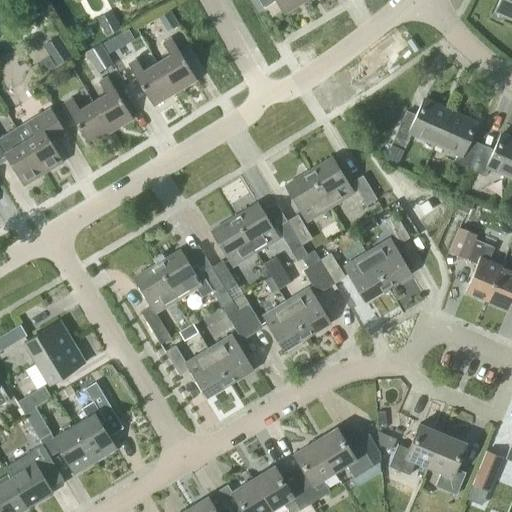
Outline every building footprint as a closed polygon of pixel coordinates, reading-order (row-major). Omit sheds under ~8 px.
[(305,1),(304,0),(258,0),(263,8),(275,1),(283,14),(305,1)] [(511,23),(511,0),(504,0),(497,17),(511,23)] [(179,25),(170,9),(158,16),(168,32),(179,25)] [(120,28),(111,11),(97,18),(106,36),(120,28)] [(72,55),(58,35),(42,46),(55,66),(72,55)] [(108,54),(120,48),(114,37),(103,44),(108,54)] [(175,93),(197,80),(171,38),(163,43),(170,55),(157,63),(175,93)] [(113,64),(100,42),(84,52),(98,73),(113,64)] [(175,93),(157,63),(143,71),(136,59),(128,64),(153,106),(175,93)] [(111,132),(133,119),(107,77),(99,82),(106,93),(93,101),(111,132)] [(111,132),(93,101),(80,109),(72,98),(64,103),(89,145),(111,132)] [(435,144),(450,110),(424,98),(417,116),(406,111),(395,136),(384,160),(396,166),(407,141),(410,134),(435,144)] [(35,117),(16,129),(24,141),(43,173),(63,161),(50,141),(65,132),(62,127),(51,108),(44,112),(35,117)] [(468,139),(472,129),(476,121),(450,110),(435,144),(459,155),(456,163),(470,169),(481,144),(468,139)] [(0,163),(0,164),(8,159),(24,185),(43,173),(24,141),(16,129),(0,138),(0,163)] [(511,178),(511,137),(502,133),(494,150),(481,144),(470,169),(485,175),(488,168),(511,178)] [(330,206),(353,192),(332,157),(308,171),(330,206)] [(306,220),(330,206),(308,171),(285,185),(306,220)] [(366,205),(377,199),(362,175),(352,181),(366,205)] [(460,197),(455,209),(469,214),(474,202),(460,197)] [(256,251),(278,237),(257,202),(234,216),(256,251)] [(409,237),(395,213),(384,219),(399,243),(409,237)] [(302,244),(312,238),(298,214),(287,220),(301,244),(302,244)] [(232,265),(256,251),(234,216),(211,230),(232,265)] [(302,244),(301,244),(287,220),(277,227),(291,251),(297,261),(308,254),(302,244)] [(467,259),(475,239),(477,235),(458,227),(448,252),(467,259)] [(387,287),(411,273),(390,238),(367,252),(387,287)] [(487,300),(501,266),(488,260),(494,247),(475,239),(467,259),(477,263),(465,290),(487,300)] [(331,252),(330,253),(325,244),(314,251),(319,260),(333,283),(345,277),(331,252)] [(178,298),(201,284),(180,249),(157,263),(178,298)] [(333,283),(319,260),(314,251),(303,258),(308,267),(303,270),(317,294),(328,287),(333,283)] [(364,301),(387,287),(367,252),(344,265),(364,301)] [(271,276),(284,268),(277,255),(264,263),(271,276)] [(226,290),(237,284),(222,260),(212,266),(226,290)] [(155,312),(178,298),(157,263),(134,277),(151,306),(141,312),(156,336),(160,344),(170,337),(166,329),(155,312)] [(226,290),(212,266),(201,273),(221,306),(232,300),(226,290)] [(511,270),(501,266),(487,300),(508,309),(511,299),(511,270)] [(292,282),(284,268),(271,276),(279,289),(292,282)] [(237,284),(226,290),(232,300),(242,294),(242,293),(237,284)] [(307,336),(330,322),(309,287),(286,301),(307,336)] [(242,294),(232,300),(238,309),(248,303),(242,293),(242,294)] [(252,333),(238,309),(232,300),(221,306),(242,340),(252,333)] [(284,350),(307,336),(286,301),(263,315),(284,350)] [(252,333),(263,327),(248,303),(238,309),(252,333)] [(36,362),(72,341),(59,321),(24,342),(36,362)] [(0,350),(27,335),(20,324),(0,336),(0,350)] [(230,383),(253,369),(231,334),(208,348),(230,383)] [(49,383),(84,362),(72,341),(36,362),(49,383)] [(230,383),(208,348),(186,362),(175,345),(165,351),(180,375),(190,369),(207,397),(230,383)] [(102,414),(112,408),(96,382),(85,388),(93,401),(82,408),(87,416),(74,424),(95,460),(115,447),(100,422),(105,420),(102,414)] [(0,404),(9,399),(0,384),(0,404)] [(35,406),(50,396),(44,385),(17,401),(24,412),(35,406)] [(35,406),(24,412),(40,439),(51,432),(35,406)] [(428,466),(442,432),(419,422),(408,448),(398,444),(388,466),(409,475),(415,460),(428,466)] [(74,472),(95,460),(74,424),(53,437),(74,472)] [(354,477),(373,465),(361,444),(350,451),(336,427),(315,440),(334,471),(346,464),(354,477)] [(397,437),(378,429),(379,444),(392,449),(397,437)] [(456,494),(465,472),(455,467),(465,442),(442,432),(428,466),(441,471),(435,485),(456,494)] [(300,464),(290,470),(298,482),(311,503),(330,491),(322,478),(334,471),(315,440),(294,453),(300,464)] [(42,476),(52,470),(38,447),(27,454),(31,460),(8,474),(27,507),(51,493),(42,476)] [(502,456),(486,449),(471,484),(488,491),(502,456)] [(298,482),(290,470),(280,476),(274,465),(253,478),(271,509),(283,502),(289,511),(295,511),(311,503),(298,482)] [(0,511),(19,511),(27,507),(8,474),(0,478),(0,511)] [(266,511),(271,509),(253,478),(231,491),(244,511),(266,511)] [(216,511),(207,496),(186,509),(187,511),(216,511)]
